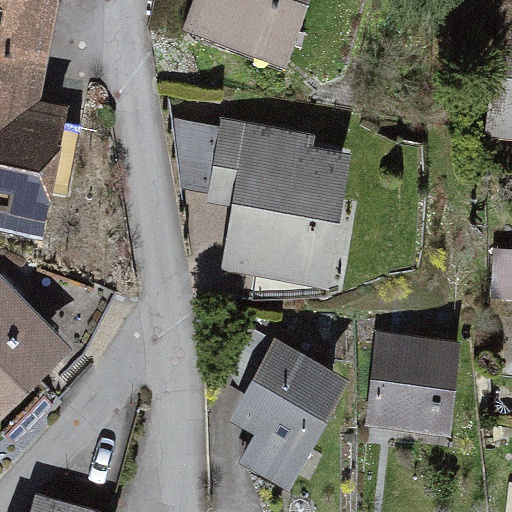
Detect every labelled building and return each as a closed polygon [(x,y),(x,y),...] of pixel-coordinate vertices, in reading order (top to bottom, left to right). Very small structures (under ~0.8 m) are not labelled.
[(60,0),(0,0),(0,229),(40,237),(66,99),(43,94),(60,0)] [(286,64),(308,0),(193,0),(184,28),(286,64)] [(511,0),(498,0),(484,139),(511,141),(511,0)] [(320,134),(219,117),(206,198),(236,203),(225,270),(331,287),(353,158),(317,152),(320,134)] [(0,416),(73,343),(0,271),(0,416)] [(464,342),(374,331),(363,421),(452,432),(464,342)] [(355,386),(274,339),(230,413),(254,427),(234,460),(291,494),(355,386)] [(115,511),(37,491),(31,511),(115,511)]
